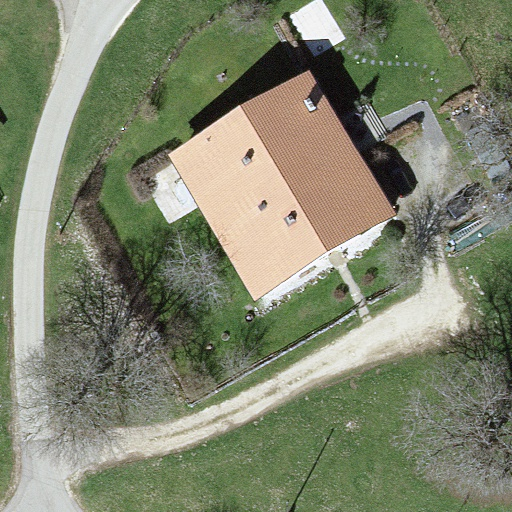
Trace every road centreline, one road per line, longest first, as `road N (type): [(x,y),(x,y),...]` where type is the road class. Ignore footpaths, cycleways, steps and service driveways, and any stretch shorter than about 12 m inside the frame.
road 1 (unclassified): [(41,511),(31,249),(54,132),(83,54),(116,0)]
road 2 (unknown): [(36,422),(183,414),(431,289)]
